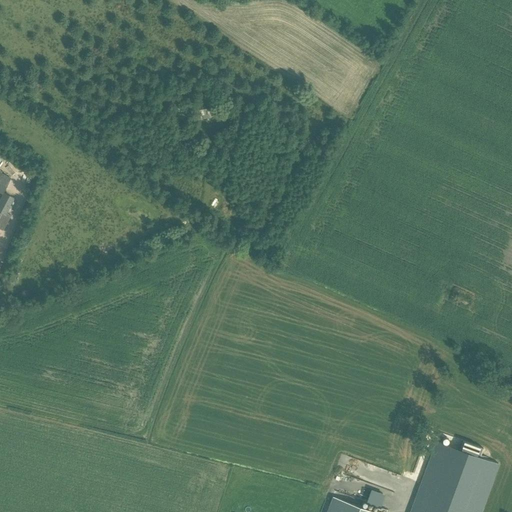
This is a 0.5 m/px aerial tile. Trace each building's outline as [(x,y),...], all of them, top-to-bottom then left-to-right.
[(221,106),(195,112),(197,122),(224,115),(221,106)] [(3,213),(12,195),(4,190),(0,197),(0,229),(3,231),(10,218),(3,213)] [(398,492),(403,474),(340,457),(336,472),(347,475),(342,493),(349,495),(353,480),(398,492)] [(431,492),(433,486),(424,484),(422,489),(431,492)] [(378,506),(382,493),(371,489),(367,502),(378,506)] [(375,511),(332,496),(326,511),(375,511)] [(438,511),(415,503),(411,511),(438,511)]
